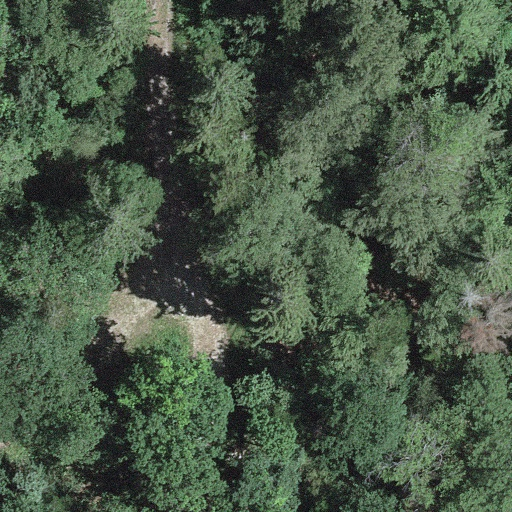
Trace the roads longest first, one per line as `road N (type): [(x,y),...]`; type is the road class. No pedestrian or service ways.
road 1 (track): [(228,0),(167,317),(0,405)]
road 2 (track): [(155,511),(167,317)]
